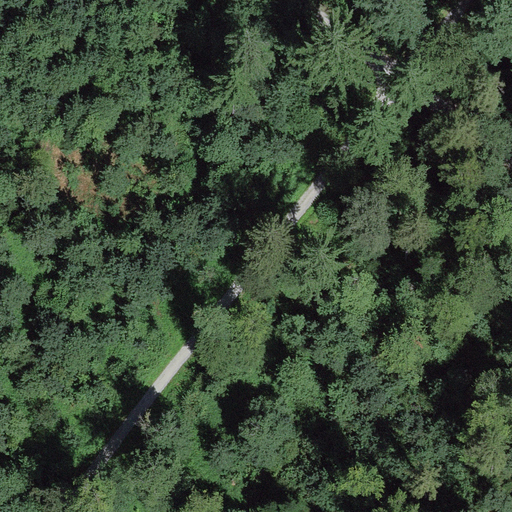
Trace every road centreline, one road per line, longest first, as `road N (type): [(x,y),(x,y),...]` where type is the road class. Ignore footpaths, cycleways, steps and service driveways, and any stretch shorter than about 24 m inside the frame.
road 1 (track): [(59,511),(462,0)]
road 2 (track): [(511,157),(295,0)]
